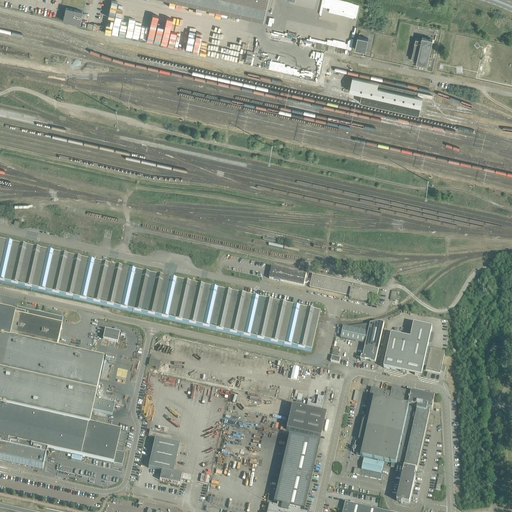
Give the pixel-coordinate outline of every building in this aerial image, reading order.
[(32,0),(20,0),(19,9),(56,17),(58,6),(32,0)] [(168,0),(263,21),(267,0),(168,0)] [(82,11),(77,10),(65,8),(63,21),(79,24),(82,11)] [(167,39),(171,21),(165,20),(161,38),(167,39)] [(111,34),(139,38),(141,28),(134,26),(134,28),(129,27),(129,25),(126,24),(127,22),(121,21),(121,24),(113,23),(111,34)] [(368,39),(358,37),(355,49),(365,51),(368,39)] [(421,41),(416,40),(411,59),(417,60),(416,63),(427,66),(433,40),(422,38),(421,41)] [(361,99),(419,112),(419,111),(422,95),(378,86),(379,81),(353,75),(350,89),(363,91),(362,98),(361,99)] [(0,282),(1,283),(2,283),(12,286),(14,286),(16,286),(27,289),(28,289),(41,292),(42,292),(55,295),(68,298),(69,298),(82,301),(83,301),(91,303),(96,304),(109,307),(110,308),(123,310),(124,311),(137,313),(137,314),(150,316),(150,317),(164,320),(165,320),(178,323),(179,323),(191,326),(192,326),(286,347),(310,352),(311,352),(311,349),(316,328),(317,323),(318,319),(318,318),(319,318),(319,316),(319,314),(315,313),(295,309),(241,297),(243,292),(201,282),(201,284),(201,285),(200,288),(170,281),(164,279),(156,278),(150,276),(142,275),(143,269),(133,267),(132,270),(132,272),(130,272),(101,265),(94,264),(91,263),(92,258),(76,254),(69,253),(65,252),(60,251),(58,250),(37,246),(34,245),(32,245),(31,244),(13,240),(12,240),(0,237),(0,282)] [(308,282),(311,282),(311,280),(306,278),(306,275),(272,267),(269,278),(304,286),(305,282),(307,283),(308,282)] [(312,274),(311,280),(311,282),(310,288),(349,296),(349,298),(367,302),(368,293),(377,295),(379,289),(312,274)] [(0,459),(16,463),(33,467),(36,468),(38,468),(42,469),(44,463),(44,462),(45,460),(47,450),(47,449),(47,448),(49,449),(50,449),(50,451),(51,453),(52,453),(54,452),(54,451),(53,450),(70,454),(76,455),(82,457),(83,457),(84,457),(85,457),(86,457),(88,458),(90,458),(94,459),(101,460),(104,461),(110,463),(113,463),(118,464),(122,465),(125,453),(121,452),(126,433),(120,432),(120,431),(119,431),(117,431),(113,430),(113,429),(104,428),(103,427),(92,425),(89,424),(89,422),(92,423),(94,417),(91,416),(91,415),(92,411),(95,399),(97,389),(98,383),(99,378),(100,376),(103,362),(102,362),(101,361),(100,361),(93,360),(87,358),(75,356),(70,354),(67,354),(64,353),(62,353),(56,351),(57,348),(60,336),(60,335),(59,335),(60,331),(61,331),(61,329),(62,327),(61,327),(62,323),(63,317),(42,313),(41,313),(38,312),(17,307),(15,316),(14,316),(13,316),(11,316),(10,316),(6,315),(5,315),(1,314),(1,313),(0,313),(0,459)] [(343,326),(341,338),(366,344),(363,356),(361,356),(361,359),(360,361),(361,361),(361,360),(365,361),(365,360),(371,361),(375,362),(384,323),(378,322),(370,324),(370,325),(369,325),(348,327),(343,326)] [(391,334),(384,368),(385,368),(421,376),(424,365),(426,365),(426,366),(426,368),(425,370),(440,373),(441,370),(444,371),(444,372),(446,367),(442,366),(445,352),(445,351),(428,347),(432,327),(414,323),(410,338),(391,334)] [(105,329),(103,339),(117,342),(120,332),(105,329)] [(148,366),(156,367),(155,369),(158,370),(160,361),(150,359),(148,366)] [(356,454),(356,455),(356,456),(360,456),(363,457),(379,461),(384,462),(392,463),(395,464),(396,464),(404,466),(404,467),(403,471),(402,474),(402,476),(402,478),(401,482),(401,483),(397,501),(400,502),(405,503),(409,504),(414,482),(415,480),(415,477),(416,474),(417,475),(417,472),(416,472),(417,470),(418,464),(429,413),(430,411),(432,411),(432,410),(435,397),(425,395),(423,395),(411,392),(411,393),(400,390),(392,388),(391,393),(388,392),(375,389),(371,388),(371,390),(368,401),(367,405),(367,408),(366,413),(365,416),(364,416),(363,416),(362,420),(363,421),(358,440),(360,440),(358,446),(356,454)] [(315,407),(321,409),(324,397),(318,395),(315,407)] [(115,404),(95,399),(92,411),(112,416),(115,404)] [(320,438),(326,413),(292,405),(286,430),(320,438)] [(304,510),(319,441),(289,434),(273,503),(277,504),(276,506),(268,504),(266,511),(302,511),(299,511),(300,509),(304,510)] [(179,444),(155,438),(148,468),(161,471),(159,480),(179,484),(182,474),(173,472),(179,444)] [(362,469),(361,470),(381,474),(383,463),(384,462),(379,461),(379,462),(364,459),(362,469)] [(355,468),(353,474),(359,475),(381,480),(382,475),(360,470),(360,469),(355,468)] [(385,511),(346,503),(343,511),(385,511)]
